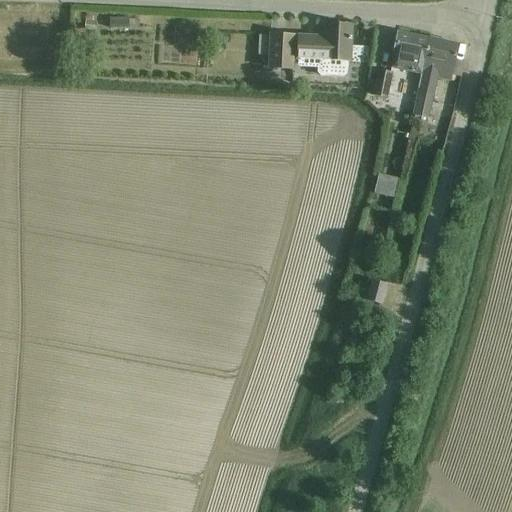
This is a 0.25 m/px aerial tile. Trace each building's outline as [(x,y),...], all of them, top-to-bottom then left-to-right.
[(128,28),(128,19),(110,19),(110,28),(128,28)] [(297,59),(297,68),(317,69),(317,73),(320,77),(344,79),(348,75),(349,63),(365,64),(365,48),(350,47),(351,27),(350,27),(325,25),(324,38),(319,38),(301,37),(298,37),(297,59)] [(421,75),(429,40),(397,33),(390,68),(421,75)] [(270,34),(269,70),(293,71),(294,35),(270,34)] [(213,35),(212,45),(222,45),(222,35),(213,35)] [(429,40),(421,75),(412,116),(429,119),(438,78),(449,81),(451,73),(457,46),(429,40)] [(387,101),(393,74),(377,71),(371,98),(387,101)] [(365,240),(362,252),(375,255),(378,243),(365,240)] [(366,301),(380,305),(386,285),(372,281),(366,301)]
